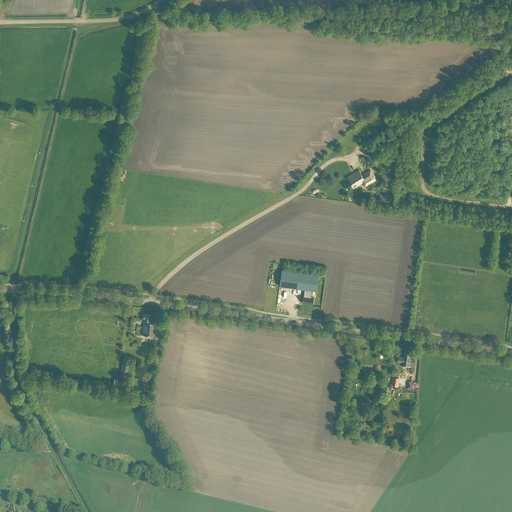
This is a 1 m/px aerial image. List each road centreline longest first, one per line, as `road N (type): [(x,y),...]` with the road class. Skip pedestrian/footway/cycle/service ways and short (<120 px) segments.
road 1 (tertiary): [(511,352),(90,294),(0,289)]
road 2 (track): [(150,302),(189,258),(295,195)]
road 3 (unclassified): [(0,21),(121,18),(161,0)]
